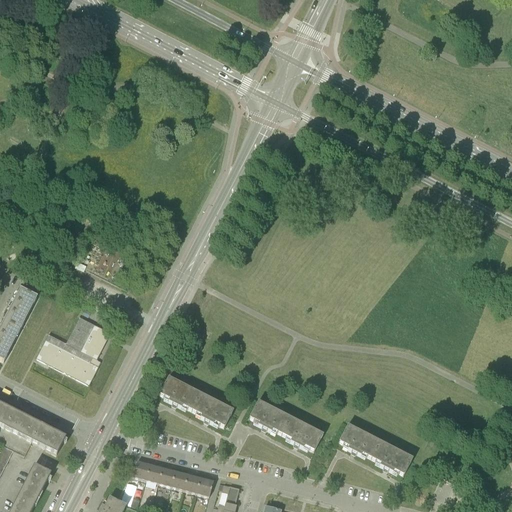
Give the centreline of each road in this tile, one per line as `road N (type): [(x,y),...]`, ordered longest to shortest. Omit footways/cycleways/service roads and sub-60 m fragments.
road 1 (tertiary): [(103,437),(274,102)]
road 2 (primary): [(274,102),(511,223)]
road 3 (primary): [(511,174),(294,62)]
road 4 (primary): [(76,0),(274,102)]
road 5 (residential): [(259,478),(103,437)]
road 6 (primary): [(294,62),(173,0)]
